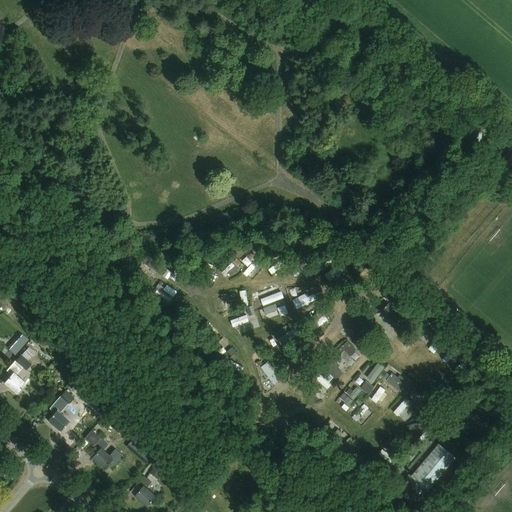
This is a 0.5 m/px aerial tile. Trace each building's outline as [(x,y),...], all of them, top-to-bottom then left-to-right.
[(511,149),(500,164),(508,171),(511,165),(511,149)] [(305,287),(292,291),(298,306),(310,301),(305,287)] [(11,374),(4,383),(15,393),(25,382),(15,375),(22,367),(26,371),(32,363),(29,361),(35,353),(28,348),(23,355),(21,353),(13,362),(6,370),(11,374)] [(325,366),(338,377),(344,369),(332,358),(325,366)] [(344,388),(340,400),(344,402),(343,407),(351,409),(356,392),(344,388)] [(69,403),(74,397),(65,390),(50,408),(54,412),(47,420),(59,430),(68,420),(59,412),(64,406),(64,407),(68,403),(69,403)] [(354,415),(360,423),(371,415),(365,407),(354,415)] [(310,424),(317,430),(327,420),(320,414),(310,424)] [(97,450),(91,458),(103,468),(106,464),(113,471),(124,458),(114,450),(109,455),(103,450),(108,445),(100,438),(93,447),(97,450)] [(407,469),(430,488),(456,457),(439,442),(437,446),(431,441),(407,469)] [(154,467),(151,474),(160,477),(163,470),(154,467)] [(148,506),(156,496),(146,488),(151,482),(144,476),(137,485),(141,489),(135,496),(148,506)]
